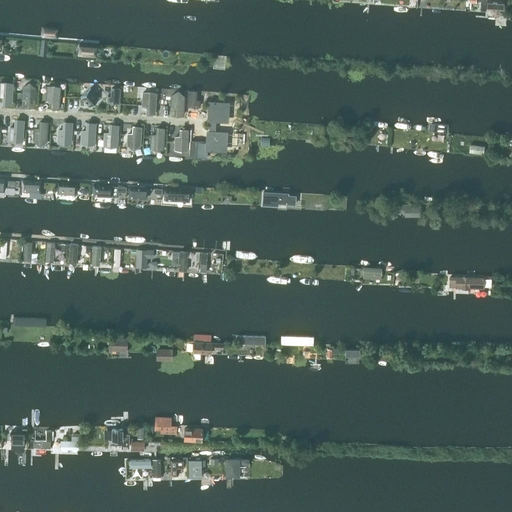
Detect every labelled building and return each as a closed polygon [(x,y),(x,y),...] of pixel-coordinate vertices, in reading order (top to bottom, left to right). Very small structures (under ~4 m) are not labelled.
[(504,1),(492,0),(480,0),(480,11),(486,11),(486,9),(503,10),(504,1)] [(57,29),(43,28),(42,36),(56,37),(57,29)] [(49,41),(41,40),(39,55),(48,56),(49,41)] [(97,47),(78,46),(77,56),(97,57),(97,47)] [(12,84),(0,83),(0,95),(4,96),(3,103),(11,104),(12,84)] [(27,98),(26,106),(35,106),(36,89),(29,84),(23,88),(22,98),(27,98)] [(60,88),(47,87),(46,99),(51,100),(50,107),(58,108),(60,88)] [(89,106),(89,107),(99,98),(99,97),(98,98),(90,89),(91,89),(90,88),(80,97),(81,97),(85,101),(84,101),(84,103),(86,103),(86,102),(89,106)] [(119,88),(112,88),(111,97),(107,97),(107,103),(119,103),(119,88)] [(196,91),(188,91),(187,106),(199,107),(199,100),(196,100),(196,91)] [(156,94),(143,93),(142,105),(147,105),(146,113),(154,113),(156,94)] [(175,107),(175,114),(183,115),(184,97),(178,93),(171,96),(170,106),(175,107)] [(213,103),(210,103),(209,120),(219,120),(219,115),(222,116),(222,109),(219,109),(220,103),(216,103),(216,102),(213,101),(213,103)] [(23,121),(15,120),(15,128),(10,128),(9,140),(22,141),(23,121)] [(47,123),(39,122),(39,130),(34,130),(33,140),(40,144),(46,141),(47,123)] [(72,123),(63,123),(63,130),(58,130),(58,142),(71,143),(72,123)] [(95,124),(87,123),(86,131),(82,131),(81,143),(94,144),(95,124)] [(118,126),(110,125),(109,133),(104,133),(104,145),(117,146),(118,126)] [(141,128),(133,127),(132,135),(128,134),(127,144),(133,149),(140,145),(141,128)] [(164,129),(156,128),(156,136),(151,136),(150,148),(163,149),(164,129)] [(188,130),(180,130),(179,137),(175,137),(174,150),(187,150),(188,130)] [(208,132),(207,149),(211,149),(211,151),(213,151),(213,149),(217,150),(217,144),(220,144),(220,138),(218,138),(218,133),(208,132)] [(202,142),(190,141),(190,156),(198,157),(198,148),(202,148),(202,142)] [(483,145),(470,143),(467,153),(482,155),(483,145)] [(40,182),(22,181),(22,185),(24,185),(23,191),(39,192),(40,182)] [(75,184),(57,183),(57,187),(59,187),(59,193),(75,194),(75,184)] [(111,186),(93,185),(93,189),(95,190),(94,195),(110,196),(111,186)] [(146,198),(147,188),(129,187),(128,192),(130,192),(130,197),(146,198)] [(189,201),(190,191),(164,189),(164,194),(166,194),(165,199),(189,201)] [(264,191),(263,205),(280,206),(280,204),(297,205),(298,196),(290,195),(290,193),(264,191)] [(409,205),(395,205),(395,214),(404,214),(404,217),(420,217),(420,207),(410,206),(409,205)] [(32,242),(24,241),(22,260),(31,261),(32,242)] [(55,243),(47,242),(45,261),(53,262),(55,243)] [(77,243),(69,243),(69,244),(68,252),(67,263),(76,264),(77,243)] [(101,246),(93,246),(91,264),(99,265),(101,246)] [(137,254),(137,267),(146,267),(146,257),(153,257),(153,250),(137,250),(137,254)] [(187,252),(179,252),(179,258),(178,270),(186,271),(187,252)] [(381,268),(362,266),(361,274),(381,274),(381,268)] [(483,277),(449,276),(449,286),(461,286),(461,288),(468,288),(468,287),(483,288),(483,277)] [(35,313),(0,311),(0,324),(34,326),(35,313)] [(236,335),(235,343),(259,344),(259,336),(236,335)] [(280,336),(280,345),(313,345),(313,337),(280,336)] [(126,338),(110,338),(110,349),(121,349),(121,352),(126,352),(126,338)] [(211,343),(193,342),(192,352),(211,353),(211,348),(211,343)] [(171,360),(171,349),(155,349),(155,360),(171,360)] [(171,418),(155,417),(155,429),(161,429),(160,433),(176,434),(177,426),(171,426),(171,418)] [(27,428),(23,428),(23,429),(17,429),(17,434),(15,434),(15,438),(16,438),(16,443),(26,443),(27,428)] [(185,428),(184,439),(190,439),(190,440),(202,441),(202,431),(191,430),(191,428),(185,428)] [(123,429),(112,429),(112,444),(122,444),(122,447),(129,447),(129,435),(122,435),(123,429)] [(65,441),(59,441),(59,449),(61,451),(65,451),(67,449),(71,449),(71,451),(74,451),(77,449),(77,441),(65,441)] [(144,441),(131,441),(131,449),(144,450),(144,441)] [(161,459),(153,459),(153,461),(153,474),(154,477),(162,476),(161,459)] [(183,459),(171,459),(171,476),(177,476),(177,468),(184,468),(183,464),(183,459)] [(238,459),(225,459),(225,477),(238,477),(238,459)] [(201,460),(188,460),(188,478),(201,477),(201,466),(204,466),(204,460),(201,460)]
